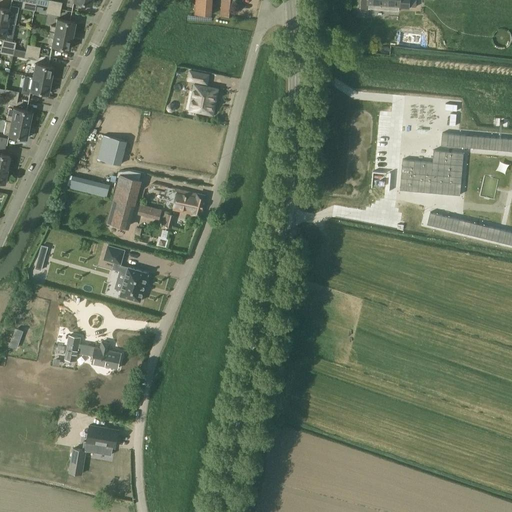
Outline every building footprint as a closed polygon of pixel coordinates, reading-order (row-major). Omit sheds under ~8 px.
[(47,6),(60,9),(61,3),(49,0),(47,6)] [(195,0),(194,14),(211,16),(212,0),(195,0)] [(221,0),(220,16),(232,17),(233,0),(221,0)] [(369,9),(399,11),(399,9),(408,9),(409,7),(415,7),(415,0),(360,0),(360,9),(369,9)] [(22,8),(34,10),(35,4),(23,2),(22,8)] [(46,13),(59,15),(60,9),(47,6),(46,13)] [(0,21),(12,24),(13,18),(9,17),(10,10),(0,7),(0,21)] [(50,25),(49,31),(72,36),(73,30),(74,30),(75,26),(74,26),(75,22),(56,19),(55,26),(50,25)] [(12,24),(0,21),(0,35),(5,36),(6,29),(11,30),(12,24)] [(72,36),(49,31),(48,36),(53,38),(51,45),(62,48),(62,49),(67,50),(67,49),(69,49),(72,36)] [(1,46),(14,49),(15,42),(3,40),(1,46)] [(26,51),(38,53),(40,47),(27,45),(26,51)] [(0,52),(12,55),(14,49),(1,46),(0,52)] [(25,57),(37,60),(38,53),(26,51),(25,57)] [(35,63),(32,77),(50,80),(51,75),(52,75),(53,70),(52,70),(53,67),(35,63)] [(189,110),(212,114),(218,89),(206,86),(208,74),(189,71),(188,80),(195,81),(189,110)] [(50,80),(32,77),(29,90),(41,92),(40,93),(45,94),(45,93),(48,94),(50,80)] [(4,96),(17,98),(18,92),(6,89),(4,96)] [(3,102),(15,104),(17,98),(4,96),(3,102)] [(43,104),(40,110),(47,113),(52,100),(45,98),(43,104)] [(168,112),(172,113),(175,110),(176,106),(174,103),(170,103),(167,105),(166,109),(168,112)] [(7,115),(6,120),(29,125),(30,119),(31,119),(32,115),(31,115),(31,112),(13,108),(12,115),(7,115)] [(29,125),(6,120),(3,134),(19,137),(19,138),(23,139),(23,138),(26,138),(29,125)] [(511,139),(442,133),(441,145),(511,151),(511,139)] [(101,160),(121,165),(127,141),(103,135),(97,159),(101,160)] [(402,160),(400,190),(460,195),(463,153),(433,150),(432,162),(402,160)] [(0,154),(0,168),(7,169),(8,164),(9,164),(10,159),(9,159),(10,156),(0,154)] [(105,223),(129,229),(142,180),(119,174),(105,223)] [(70,188),(107,197),(110,185),(72,176),(70,188)] [(192,214),(201,216),(206,196),(197,194),(177,190),(173,210),(192,214)] [(138,215),(160,220),(162,209),(140,204),(138,215)] [(511,232),(430,212),(427,224),(511,244),(511,232)] [(165,227),(171,228),(175,215),(168,213),(168,214),(164,213),(161,225),(165,226),(165,227)] [(142,302),(150,273),(130,267),(129,268),(121,266),(122,264),(126,250),(109,246),(105,260),(116,263),(114,269),(128,273),(121,296),(142,302)] [(16,328),(11,340),(19,343),(23,331),(16,328)] [(110,367),(118,369),(121,353),(110,350),(111,343),(101,341),(100,348),(95,347),(92,363),(106,366),(106,367),(110,368),(110,367)] [(64,359),(77,361),(79,348),(66,346),(64,359)] [(87,442),(115,447),(118,429),(90,425),(87,442)] [(68,472),(82,475),(86,450),(72,448),(68,472)]
